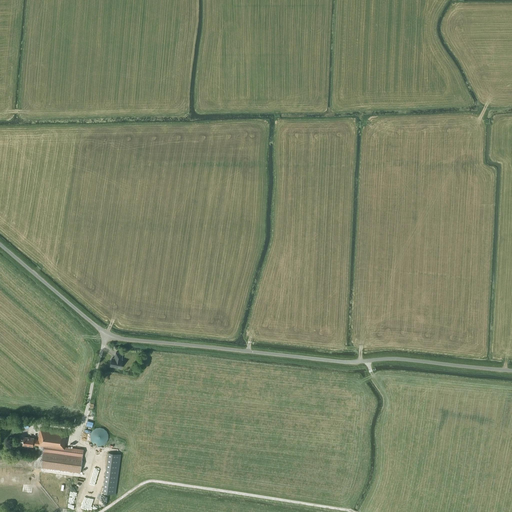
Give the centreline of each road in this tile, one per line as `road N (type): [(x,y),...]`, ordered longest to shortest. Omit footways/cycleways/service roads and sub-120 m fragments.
road 1 (unclassified): [(511,370),(116,337),(0,244)]
road 2 (track): [(100,511),(148,480),(353,511)]
